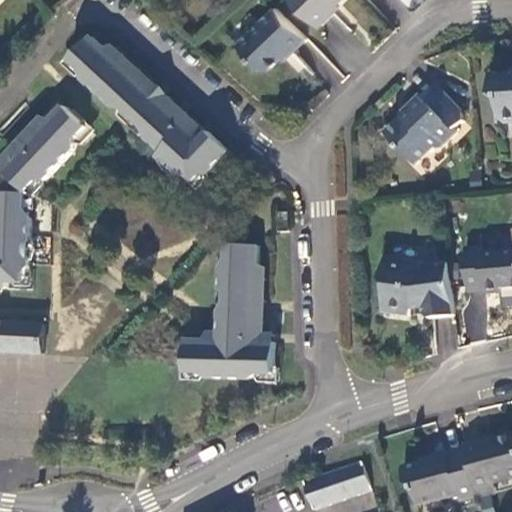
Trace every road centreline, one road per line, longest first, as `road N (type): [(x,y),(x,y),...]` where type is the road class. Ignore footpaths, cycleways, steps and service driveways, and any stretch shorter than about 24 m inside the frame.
road 1 (residential): [(511,7),(426,19),(334,121),(312,168)]
road 2 (residential): [(107,0),(262,145),(312,168)]
road 3 (residential): [(312,168),(328,363),(341,414)]
road 4 (residential): [(341,414),(146,511)]
road 5 (residential): [(511,369),(341,414)]
